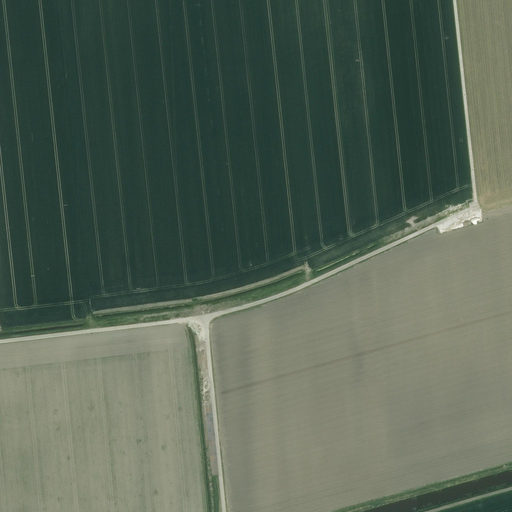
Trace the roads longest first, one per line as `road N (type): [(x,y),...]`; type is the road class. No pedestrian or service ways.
road 1 (unclassified): [(204,316),(288,292),(475,206),(454,0)]
road 2 (unclassified): [(0,342),(204,316)]
road 3 (unclassified): [(224,511),(204,316)]
